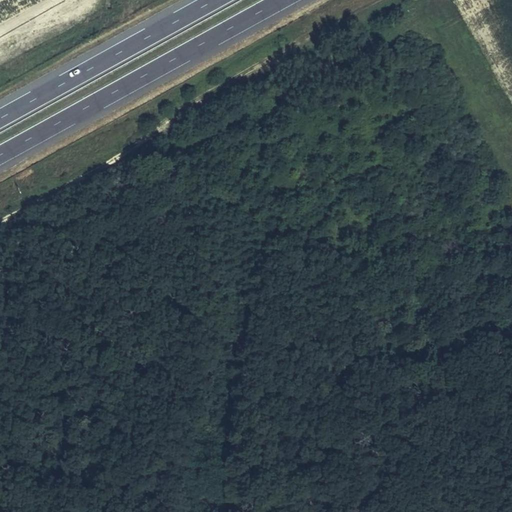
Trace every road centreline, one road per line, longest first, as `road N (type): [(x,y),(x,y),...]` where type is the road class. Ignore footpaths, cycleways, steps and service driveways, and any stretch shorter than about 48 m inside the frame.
road 1 (track): [(0,223),(104,166),(197,97),(378,0)]
road 2 (motorway): [(0,155),(282,0)]
road 3 (motorway): [(215,0),(0,118)]
